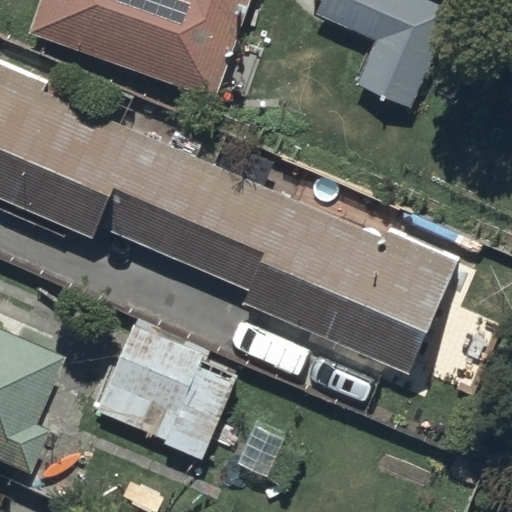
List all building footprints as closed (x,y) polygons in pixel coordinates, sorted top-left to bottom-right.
[(41,0),(33,23),(217,87),(247,0),(41,0)] [(359,76),(412,100),(455,4),(446,0),(321,0),(319,5),(379,32),(359,76)] [(0,54),(0,187),(95,229),(100,217),(252,282),(246,294),(409,364),(458,252),(390,223),(387,230),(44,82),(47,75),(0,54)] [(136,319),(99,405),(206,450),(240,368),(204,353),(206,348),(136,319)] [(58,351),(0,325),(0,456),(25,467),(43,424),(29,418),(58,351)]
